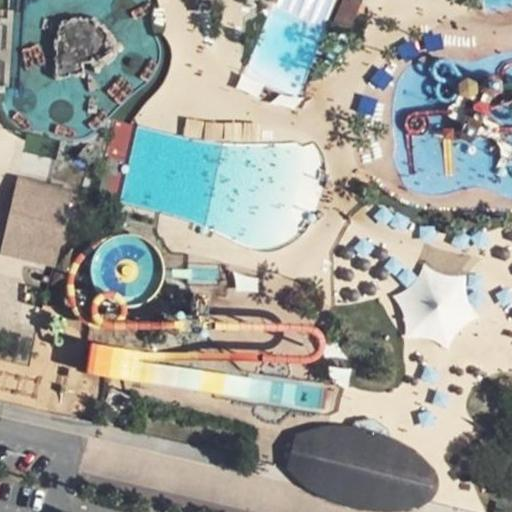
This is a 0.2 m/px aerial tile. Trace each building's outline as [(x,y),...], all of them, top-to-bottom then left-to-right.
[(342,0),(334,19),(352,26),(362,0),(342,0)] [(45,209),(50,182),(25,177),(19,204),(45,209)] [(45,209),(34,256),(63,263),(80,189),(50,182),(45,209)] [(34,256),(45,209),(19,204),(8,251),(34,256)] [(102,235),(90,286),(141,297),(153,247),(102,235)] [(435,342),(445,346),(452,336),(460,327),(468,320),(476,314),(470,305),(467,295),(465,284),(465,272),(454,272),(443,270),(432,267),(422,262),(416,271),(409,279),(402,286),(394,292),(393,298),(397,307),(400,315),(403,326),(404,337),(414,337),(424,339),(435,342)] [(205,327),(176,326),(176,336),(176,343),(204,344),(205,336),(205,327)] [(90,342),(85,373),(123,379),(128,349),(90,342)] [(321,429),(294,437),(284,472),(311,496),(345,510),(361,511),(406,511),(426,507),(438,493),(433,471),(398,442),(349,428),(321,429)]
